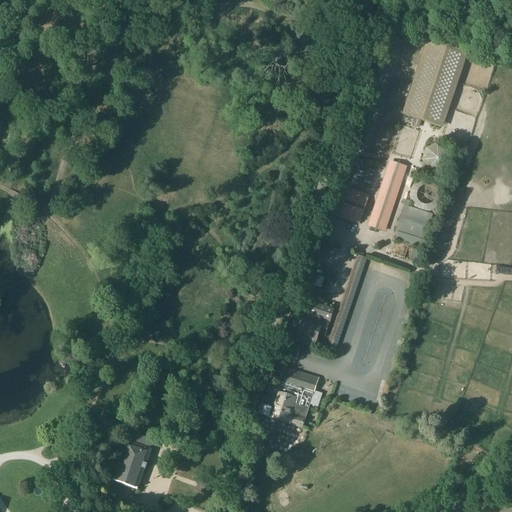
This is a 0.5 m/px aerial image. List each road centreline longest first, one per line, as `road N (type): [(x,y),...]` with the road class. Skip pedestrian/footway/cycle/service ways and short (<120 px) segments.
road 1 (unclassified): [(384,0),(265,358)]
road 2 (track): [(112,0),(48,214),(0,187)]
road 3 (unclassified): [(247,511),(260,442),(253,396),(265,358)]
road 4 (track): [(272,7),(195,9),(152,0)]
